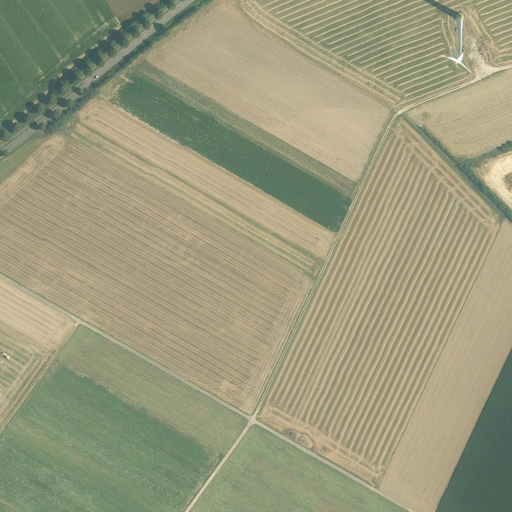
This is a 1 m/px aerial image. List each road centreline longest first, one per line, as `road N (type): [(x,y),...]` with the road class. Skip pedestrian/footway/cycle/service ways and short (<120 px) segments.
road 1 (track): [(230,0),(255,29),(398,113),(252,420)]
road 2 (secondary): [(0,153),(193,0)]
road 3 (track): [(79,322),(252,420)]
road 4 (track): [(252,420),(411,511)]
road 5 (track): [(0,432),(79,322)]
